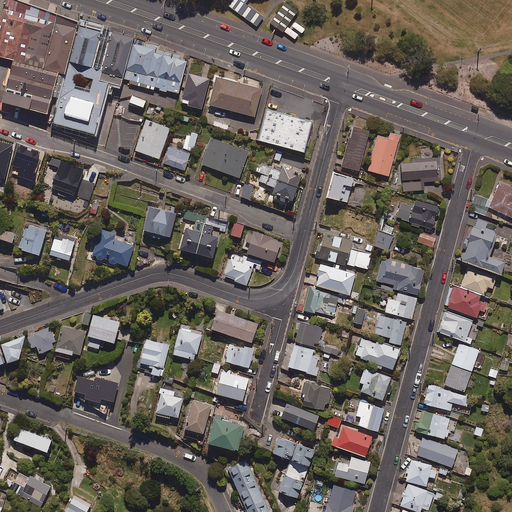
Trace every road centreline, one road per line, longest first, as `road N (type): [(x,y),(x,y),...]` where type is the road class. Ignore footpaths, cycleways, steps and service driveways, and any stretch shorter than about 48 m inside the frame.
road 1 (residential): [(471,143),(376,511)]
road 2 (residential): [(0,327),(161,273),(254,299),(277,292),(294,274)]
road 3 (residential): [(19,128),(306,231)]
road 4 (tertiary): [(339,96),(64,0)]
road 5 (residential): [(223,511),(192,465),(0,394)]
road 6 (tertiary): [(128,0),(345,77)]
road 7 (tertiary): [(345,77),(480,125)]
road 8 (tertiary): [(471,143),(339,96)]
road 9 (residential): [(257,409),(294,274)]
road 10 (residential): [(306,231),(339,96)]
